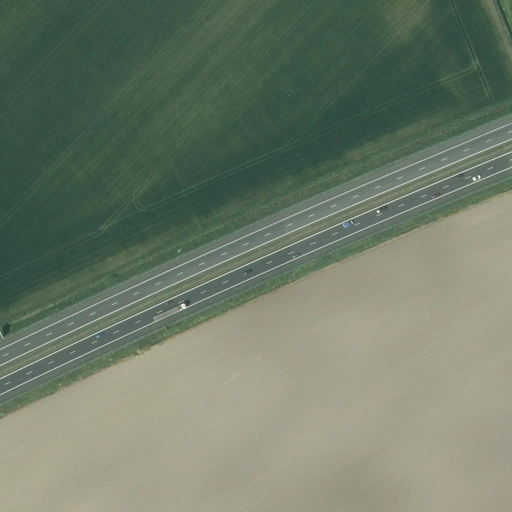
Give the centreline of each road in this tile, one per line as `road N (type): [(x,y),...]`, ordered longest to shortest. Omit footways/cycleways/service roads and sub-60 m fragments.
road 1 (motorway): [(0,387),(511,160)]
road 2 (motorway): [(511,132),(0,358)]
